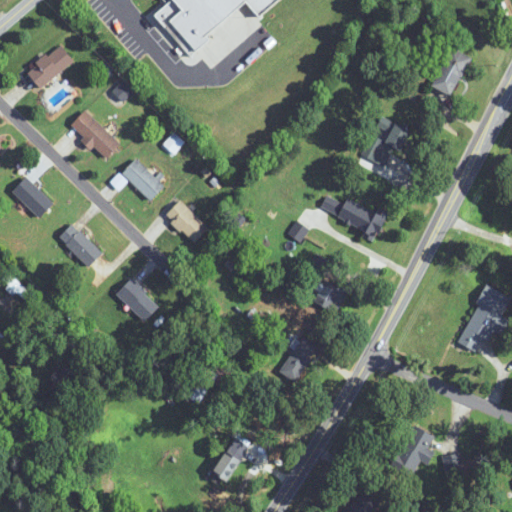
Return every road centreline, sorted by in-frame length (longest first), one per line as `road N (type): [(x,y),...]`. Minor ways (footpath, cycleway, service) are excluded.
road 1 (primary): [(273,511),(367,357),(511,80)]
road 2 (residential): [(0,102),(197,295)]
road 3 (residential): [(511,413),(367,357)]
